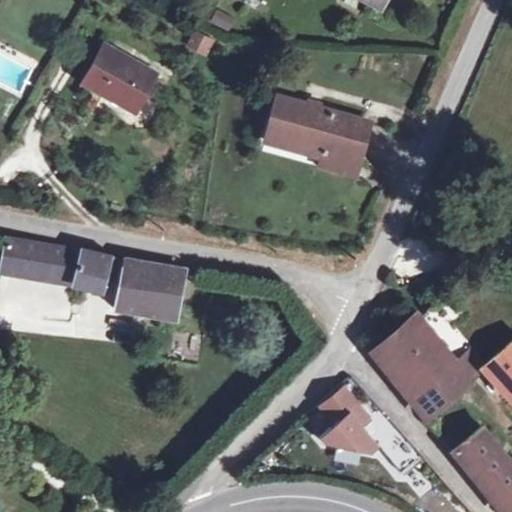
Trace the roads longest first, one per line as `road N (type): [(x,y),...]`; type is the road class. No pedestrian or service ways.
road 1 (residential): [(0,219),(283,268),(358,300)]
road 2 (residential): [(358,300),(496,0)]
road 3 (unclassified): [(190,511),(348,342)]
road 4 (unclassified): [(348,342),(487,511)]
road 5 (tertiary): [(208,511),(286,495),(366,511)]
